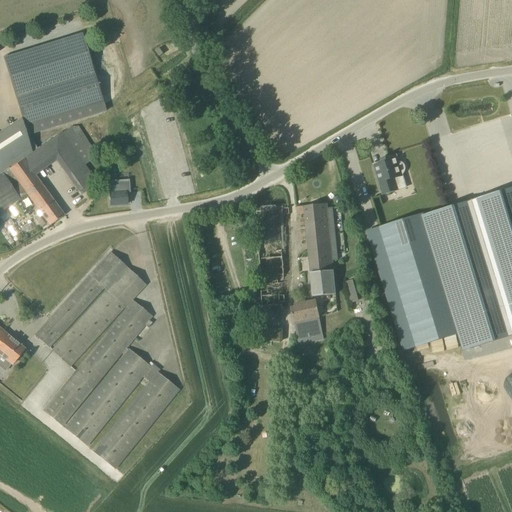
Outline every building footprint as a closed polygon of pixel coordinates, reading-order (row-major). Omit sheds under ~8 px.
[(28,136),(105,112),(81,35),(4,58),(28,136)] [(159,57),(163,54),(159,48),(155,51),(159,57)] [(0,155),(0,212),(27,195),(50,226),(64,216),(35,176),(56,160),(79,193),(96,180),(85,166),(98,156),(81,133),(77,136),(71,127),(62,134),(61,133),(37,150),(9,168),(0,155)] [(382,195),(392,192),(392,190),(398,188),(401,183),(400,180),(404,172),(405,170),(405,168),(404,166),(403,164),(401,163),(398,163),(396,155),(382,159),(381,162),(382,164),(374,167),(382,195)] [(109,193),(110,206),(127,204),(126,192),(129,192),(129,193),(130,193),(129,180),(111,181),(112,193),(109,193)] [(511,189),(424,216),(367,233),(404,352),(460,334),(466,353),(511,338),(511,189)] [(327,209),(327,204),(296,208),(296,214),(304,213),(313,297),(336,295),(332,260),(338,259),(333,208),(327,209)] [(280,229),(280,214),(290,213),(289,208),(257,212),(262,306),(263,329),(260,328),(260,341),(283,342),(283,330),(281,329),(281,313),(284,313),(284,305),(285,305),(281,243),(287,243),(286,228),(280,229)] [(145,285),(110,253),(48,321),(35,335),(50,348),(104,289),(106,291),(52,350),(71,367),(139,293),(145,285)] [(351,303),(359,301),(353,279),(345,282),(351,303)] [(299,346),(324,340),(320,317),(316,301),(294,305),(295,308),(291,309),(294,323),(299,346)] [(87,447),(143,377),(149,382),(92,451),(114,469),(178,390),(157,373),(160,370),(153,364),(150,367),(127,349),(145,326),(148,328),(152,324),(149,321),(152,317),(133,302),(43,411),(62,427),(122,354),(123,356),(64,428),(87,447)] [(0,355),(12,365),(25,349),(9,336),(0,328),(0,355)] [(309,415),(323,414),(322,398),(308,399),(309,415)]
